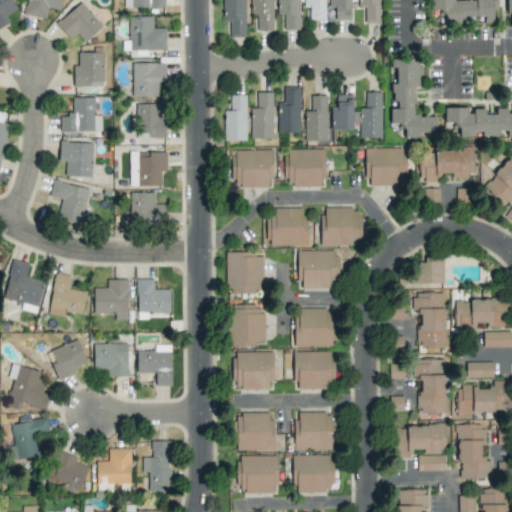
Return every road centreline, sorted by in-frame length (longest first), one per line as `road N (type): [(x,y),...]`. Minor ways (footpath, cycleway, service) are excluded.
road 1 (residential): [(199,0),(198,511)]
road 2 (residential): [(367,511),(364,311),(378,265),(414,235),(449,227),(482,234),(511,254)]
road 3 (residential): [(0,212),(80,245),(202,248)]
road 4 (residential): [(10,219),(33,154),(35,58)]
road 5 (residential): [(353,53),(200,64)]
